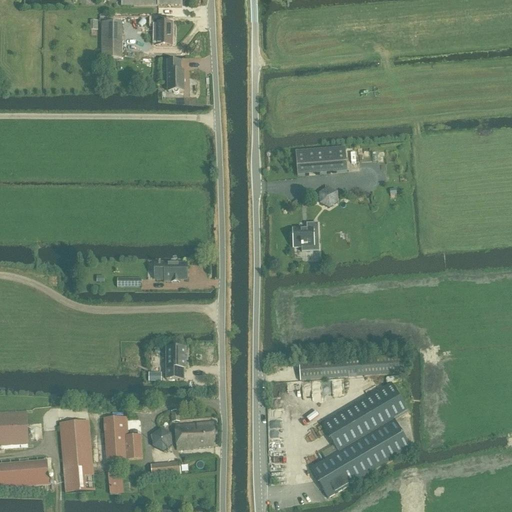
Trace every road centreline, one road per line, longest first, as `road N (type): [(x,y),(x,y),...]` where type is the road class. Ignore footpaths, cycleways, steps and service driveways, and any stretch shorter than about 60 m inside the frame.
road 1 (unclassified): [(221,511),(211,0)]
road 2 (tertiary): [(259,511),(253,0)]
